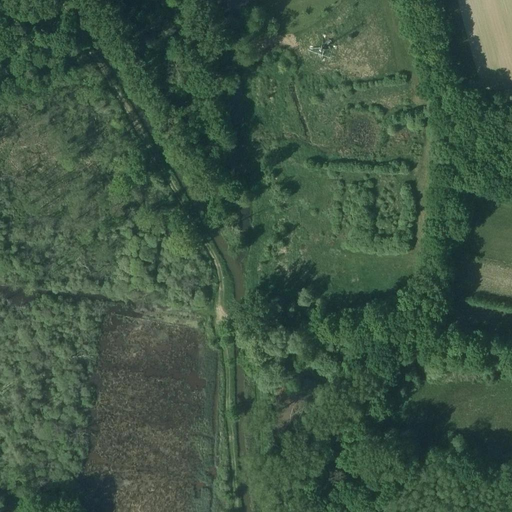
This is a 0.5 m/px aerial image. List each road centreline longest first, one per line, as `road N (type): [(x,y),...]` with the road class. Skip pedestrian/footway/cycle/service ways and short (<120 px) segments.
road 1 (track): [(415,0),(454,147),(433,322),(404,335),(264,317)]
road 2 (track): [(58,0),(208,237),(218,315)]
road 3 (track): [(218,315),(0,286)]
road 4 (track): [(218,315),(235,511)]
road 5 (track): [(264,511),(256,374),(264,317)]
